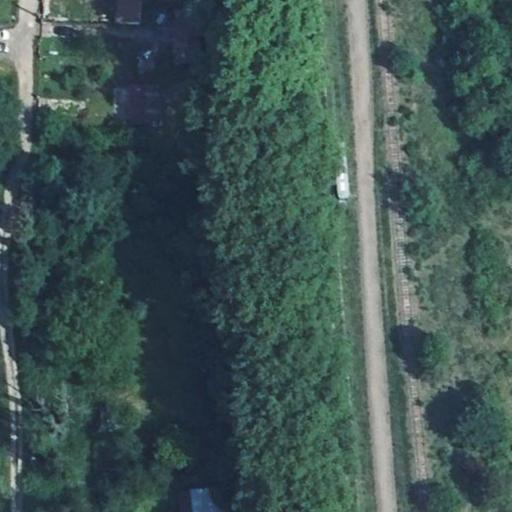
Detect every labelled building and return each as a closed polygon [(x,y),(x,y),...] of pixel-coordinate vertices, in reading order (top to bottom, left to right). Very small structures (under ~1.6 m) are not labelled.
[(121,0),(120,20),(143,21),(144,0),(121,0)] [(201,5),(195,5),(195,11),(181,11),(180,46),(200,46),(201,5)] [(200,46),(180,46),(179,60),(200,61),(200,46)] [(114,87),(115,122),(162,121),(161,86),(114,87)] [(235,511),(233,485),(202,488),(204,511),(235,511)] [(204,511),(202,488),(188,490),(190,511),(204,511)]
